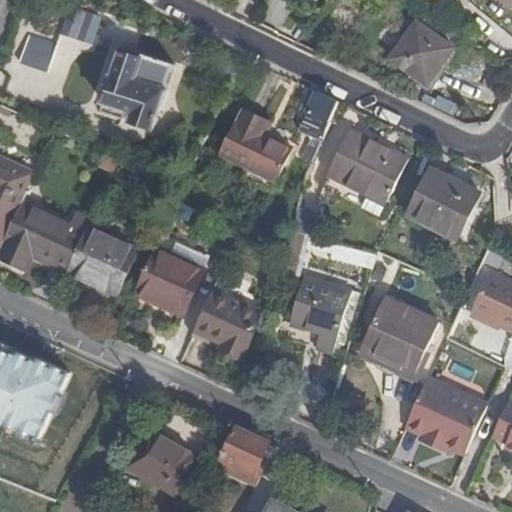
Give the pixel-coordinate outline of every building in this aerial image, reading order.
[(511,0),(499,0),(511,9),(511,0)] [(72,7),(63,34),(96,44),(104,18),(72,7)] [(429,86),(455,49),(419,22),(392,59),(429,86)] [(50,71),(59,44),(29,34),(20,61),(50,71)] [(121,55),(105,104),(132,112),(129,122),(155,130),(176,65),(145,55),(143,62),(121,55)] [(315,134),(331,97),(318,91),(308,113),(310,114),(303,128),(315,134)] [(324,139),(341,102),(331,97),(315,134),(324,139)] [(132,112),(105,104),(103,115),(129,122),(132,112)] [(273,121),(244,108),(222,153),(279,180),(295,146),(267,133),(273,121)] [(387,204),(410,157),(353,129),(329,176),(387,204)] [(317,154),(324,139),(315,134),(308,149),(317,154)] [(23,203),(36,176),(0,159),(0,247),(2,248),(23,203)] [(460,239),(482,193),(432,168),(410,214),(460,239)] [(2,248),(0,252),(0,258),(17,266),(24,251),(34,256),(69,271),(87,231),(23,203),(2,248)] [(87,231),(69,271),(119,295),(140,250),(90,227),(87,231)] [(164,234),(134,297),(184,321),(214,257),(164,234)] [(502,252),(490,246),(483,262),(494,267),(502,252)] [(24,251),(17,266),(28,270),(34,256),(24,251)] [(511,282),(494,273),(476,311),(511,328),(511,282)] [(333,354),(353,290),(306,276),(291,326),(322,336),(317,350),(333,354)] [(221,277),(196,331),(249,355),(270,308),(264,297),(221,277)] [(386,295),(361,347),(416,373),(440,321),(386,295)] [(0,431),(60,447),(82,358),(0,337),(0,431)] [(416,373),(361,347),(359,353),(413,379),(416,373)] [(431,376),(409,424),(428,433),(425,440),(448,451),(452,444),(467,451),(489,403),(431,376)] [(511,398),(493,438),(510,446),(509,450),(511,450),(511,398)] [(259,473),(272,445),(239,429),(225,458),(259,473)] [(179,495),(199,457),(152,431),(131,468),(179,495)] [(259,473),(225,458),(219,469),(258,487),(263,475),(259,473)] [(297,511),(276,500),(270,511),(297,511)]
